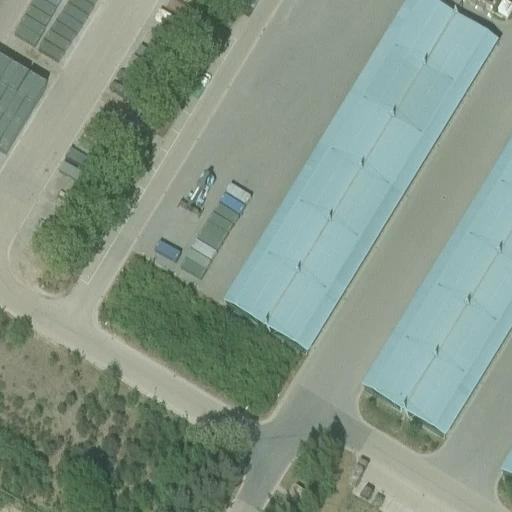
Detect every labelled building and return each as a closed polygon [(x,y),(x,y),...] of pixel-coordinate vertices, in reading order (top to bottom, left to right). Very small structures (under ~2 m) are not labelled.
[(500,43),(427,0),(411,0),(226,307),(310,357),(500,43)] [(468,0),(491,13),(498,0),(468,0)] [(511,330),(511,140),(361,391),(445,441),(511,330)] [(33,232),(26,242),(47,256),(54,246),(33,232)] [(511,455),(500,476),(511,483),(511,455)] [(281,511),(299,511),(308,498),(295,490),(281,511)]
